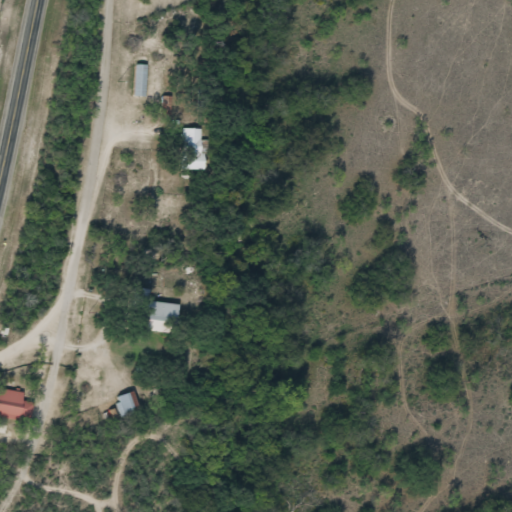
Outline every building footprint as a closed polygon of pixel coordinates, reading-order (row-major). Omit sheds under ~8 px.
[(131,97),(140,97),(140,65),(131,65),(131,97)] [(176,169),(196,169),(196,129),(177,128),(176,169)] [(173,304),(143,301),(143,290),(127,289),(124,318),(142,319),(141,330),(171,333),(173,304)] [(19,392),(0,388),(0,414),(27,418),(29,402),(18,400),(19,392)] [(136,414),(128,391),(111,396),(118,419),(136,414)]
